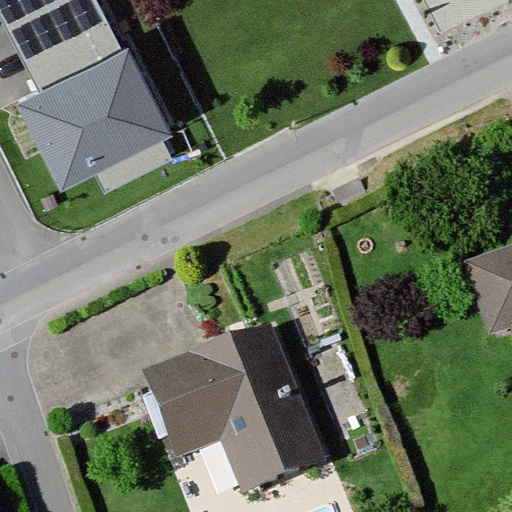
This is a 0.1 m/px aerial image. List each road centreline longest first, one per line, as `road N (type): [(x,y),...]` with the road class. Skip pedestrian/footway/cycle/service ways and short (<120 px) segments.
road 1 (residential): [(511,61),(43,282)]
road 2 (residential): [(0,345),(56,511)]
